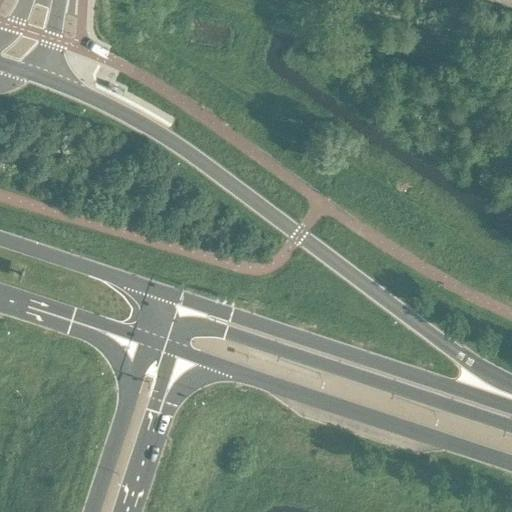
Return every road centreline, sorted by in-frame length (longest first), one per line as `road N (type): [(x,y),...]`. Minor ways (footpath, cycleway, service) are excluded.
road 1 (secondary): [(511,404),(126,275)]
road 2 (secondary): [(511,425),(225,330),(174,324)]
road 3 (secondary): [(184,352),(511,461)]
road 4 (primary): [(147,341),(92,511)]
road 5 (primary): [(127,511),(184,352)]
road 6 (primary): [(0,298),(147,341)]
road 7 (primary): [(126,275),(0,236)]
